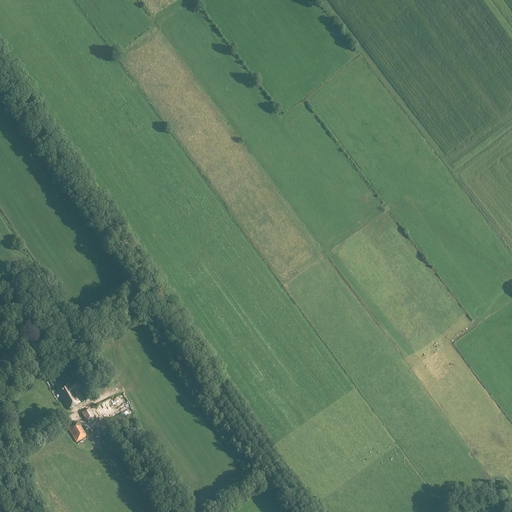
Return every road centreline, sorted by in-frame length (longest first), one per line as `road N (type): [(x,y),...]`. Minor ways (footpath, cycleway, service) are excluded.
road 1 (unclassified): [(302,511),(0,70)]
road 2 (track): [(154,295),(8,384),(1,463)]
road 3 (track): [(73,345),(85,407),(1,463)]
